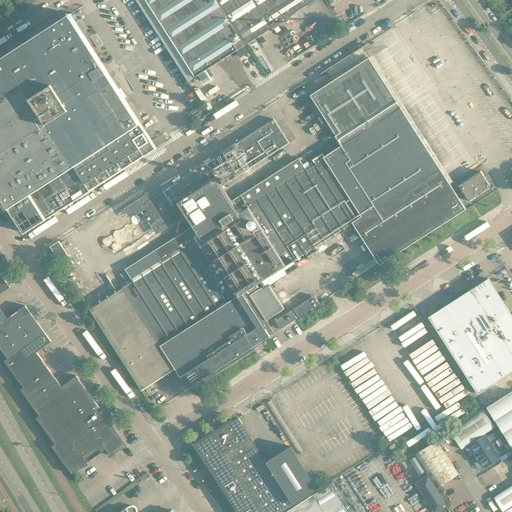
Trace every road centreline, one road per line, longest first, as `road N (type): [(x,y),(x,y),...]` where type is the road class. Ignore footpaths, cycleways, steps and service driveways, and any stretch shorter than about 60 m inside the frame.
road 1 (unclassified): [(15,253),(410,0)]
road 2 (unclassified): [(155,444),(511,217)]
road 3 (unknown): [(282,82),(301,111),(306,140),(239,188),(121,256),(102,248),(80,211)]
road 4 (unclassified): [(155,444),(15,253)]
road 5 (unknown): [(511,185),(400,6)]
road 6 (unknown): [(435,0),(511,103)]
road 7 (secondary): [(60,511),(0,407)]
